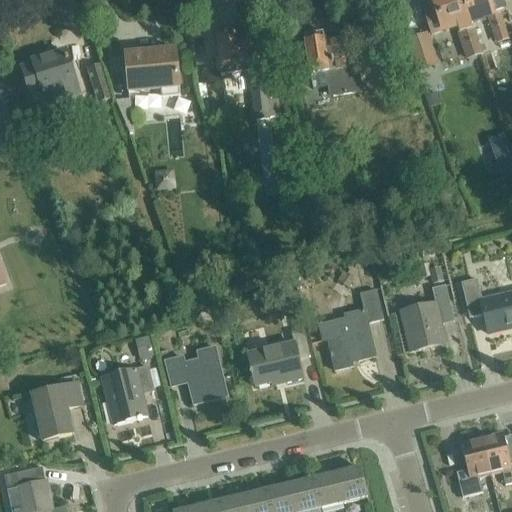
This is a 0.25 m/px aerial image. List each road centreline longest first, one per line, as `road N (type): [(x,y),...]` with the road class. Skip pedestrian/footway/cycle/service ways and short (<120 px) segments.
road 1 (residential): [(115,511),(117,490),(393,422)]
road 2 (residential): [(393,422),(511,393)]
